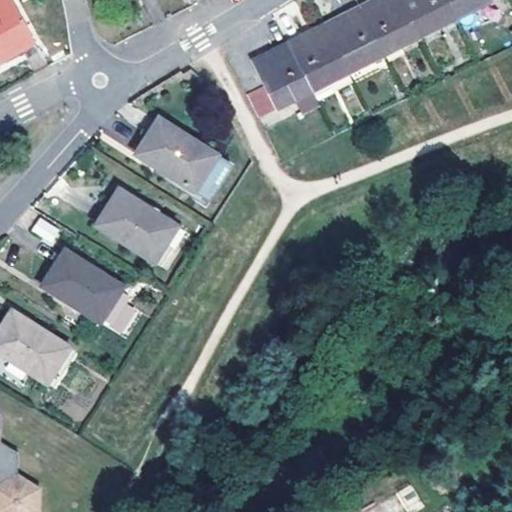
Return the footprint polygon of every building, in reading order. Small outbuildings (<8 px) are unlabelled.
[(8,55),(34,40),(12,0),(0,0),(0,67),(12,60),(8,55)] [(361,11),(383,54),(401,45),(404,50),(420,41),(398,0),(389,0),(384,2),(384,0),(361,11)] [(454,17),(445,0),(398,0),(420,41),(440,30),(438,26),(454,17)] [(445,0),(454,17),(472,8),(474,13),(499,0),(445,0)] [(383,54),(361,11),(337,23),(338,25),(327,31),(350,77),(369,67),(366,62),(383,54)] [(350,77),(327,31),(315,37),(314,35),(291,47),(312,89),(330,80),(333,85),(350,77)] [(38,49),(34,40),(8,55),(12,60),(13,63),(38,49)] [(312,89),(291,47),(267,59),(267,61),(256,67),(279,112),(298,103),(296,98),(312,89)] [(222,191),(236,169),(161,124),(140,159),(198,197),(207,182),(222,191)] [(222,191),(207,182),(198,197),(213,206),(222,191)] [(150,264),(172,228),(114,192),(92,228),(150,264)] [(38,219),(32,232),(53,241),(59,228),(38,219)] [(158,269),(180,233),(172,228),(150,264),(158,269)] [(121,292),(62,256),(40,291),(98,328),(121,292)] [(121,292),(98,328),(106,332),(129,297),(121,292)] [(66,350),(8,315),(0,327),(0,358),(45,387),(66,350)] [(66,350),(45,387),(52,391),(74,355),(66,350)] [(26,450),(6,437),(5,411),(0,407),(0,510),(3,511),(41,511),(42,511),(44,486),(23,473),(26,450)]
